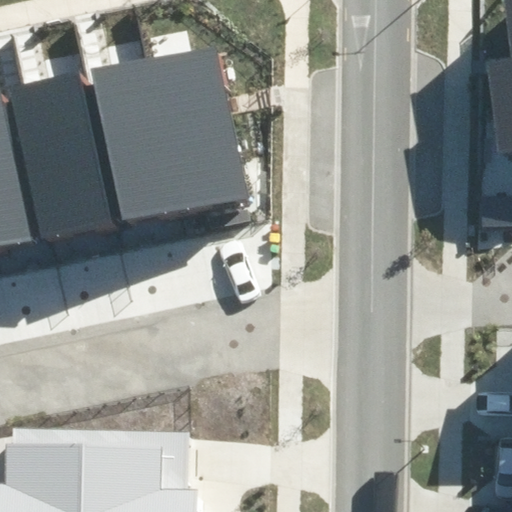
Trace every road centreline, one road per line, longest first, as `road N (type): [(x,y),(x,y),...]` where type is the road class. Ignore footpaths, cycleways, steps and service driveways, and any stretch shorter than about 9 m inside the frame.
road 1 (residential): [(0,382),(370,298)]
road 2 (residential): [(371,0),(370,298)]
road 3 (residential): [(370,298),(368,511)]
road 4 (residential): [(370,298),(511,281)]
